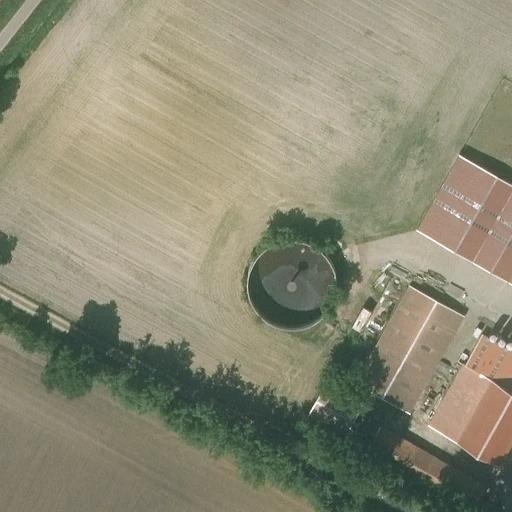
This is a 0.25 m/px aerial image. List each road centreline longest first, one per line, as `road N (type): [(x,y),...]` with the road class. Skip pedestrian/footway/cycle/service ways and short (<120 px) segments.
road 1 (track): [(272,436),(0,284)]
road 2 (unclassified): [(407,511),(272,436)]
